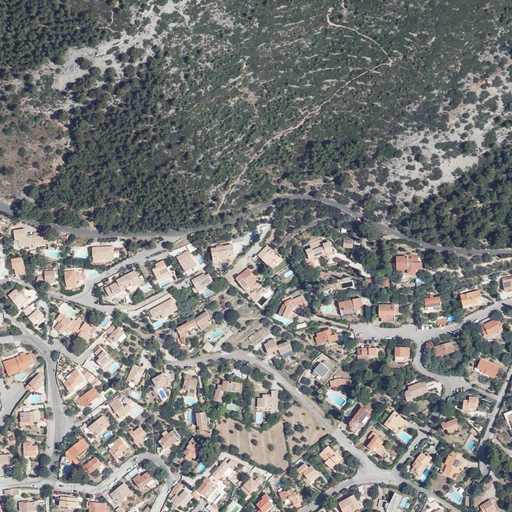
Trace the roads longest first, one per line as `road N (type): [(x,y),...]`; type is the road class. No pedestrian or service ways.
road 1 (unclassified): [(170,233),(296,196),(422,243),(511,252)]
road 2 (residential): [(382,471),(265,368),(238,358),(178,365)]
road 3 (residential): [(167,295),(112,311),(86,297),(96,279),(170,233)]
road 4 (residential): [(48,483),(101,487),(134,460),(153,457),(169,473),(153,511)]
road 5 (unclassified): [(0,204),(64,230),(170,233)]
road 6 (residential): [(31,335),(48,354),(58,412),(48,483)]
road 7 (residential): [(465,511),(484,469),(480,452),(498,399)]
